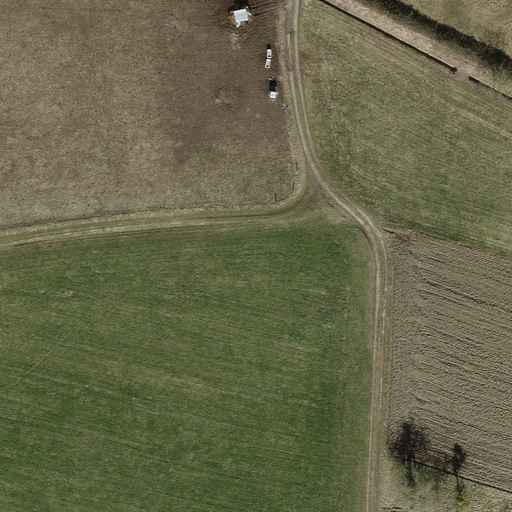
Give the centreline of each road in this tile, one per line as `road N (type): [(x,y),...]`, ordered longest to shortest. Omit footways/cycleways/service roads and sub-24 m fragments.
road 1 (track): [(294,0),(297,94),(315,170),(373,227),(382,257),(375,511)]
road 2 (track): [(0,243),(281,216),(307,201),(315,170)]
